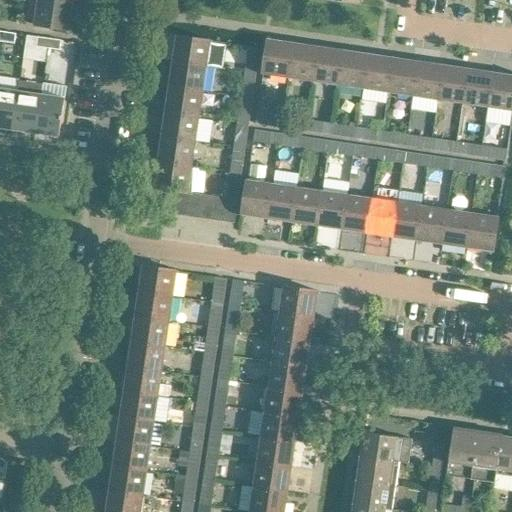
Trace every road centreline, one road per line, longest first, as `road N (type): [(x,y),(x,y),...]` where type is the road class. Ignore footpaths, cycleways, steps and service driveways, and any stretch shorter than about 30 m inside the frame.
road 1 (unclassified): [(360,281),(349,350),(500,372),(510,303),(487,300)]
road 2 (unclassified): [(360,281),(91,241)]
road 3 (unclassified): [(91,241),(128,0)]
road 4 (unclassified): [(61,443),(91,241)]
road 5 (unclassified): [(487,300),(360,281)]
road 6 (residential): [(511,37),(402,21),(403,10)]
